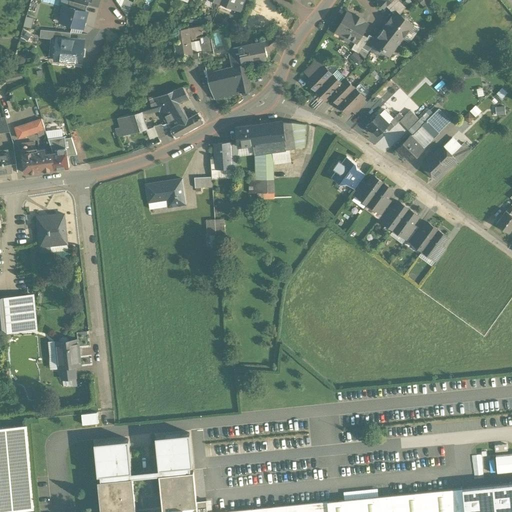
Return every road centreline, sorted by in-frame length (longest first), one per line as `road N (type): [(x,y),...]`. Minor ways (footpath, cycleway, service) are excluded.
road 1 (residential): [(267,100),(340,130),(511,255)]
road 2 (residential): [(0,190),(121,168),(267,100)]
